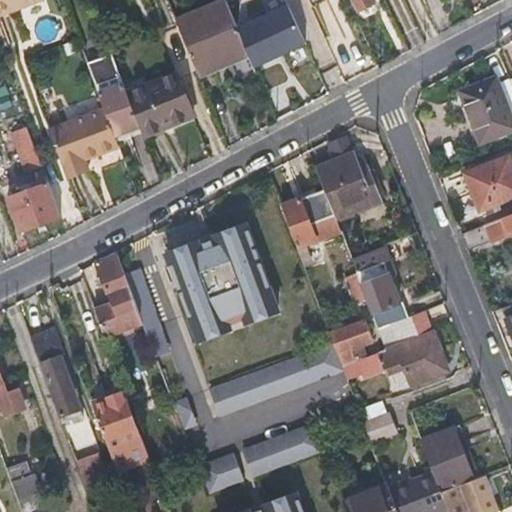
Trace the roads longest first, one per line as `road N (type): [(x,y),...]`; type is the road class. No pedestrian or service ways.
road 1 (residential): [(383,91),(511,421)]
road 2 (residential): [(135,221),(214,432),(229,435),(320,398)]
road 3 (residential): [(135,221),(383,91)]
road 4 (residential): [(0,289),(135,221)]
road 5 (residential): [(383,91),(511,19)]
